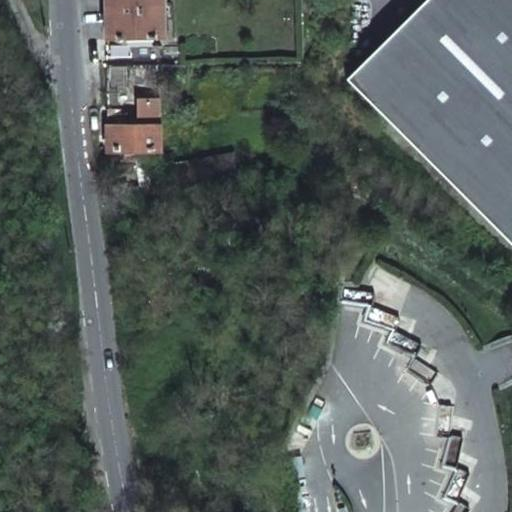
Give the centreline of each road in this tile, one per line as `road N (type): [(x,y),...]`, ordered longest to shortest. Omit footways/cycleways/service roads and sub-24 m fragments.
road 1 (tertiary): [(65,0),(125,511)]
road 2 (unknown): [(73,115),(15,0)]
